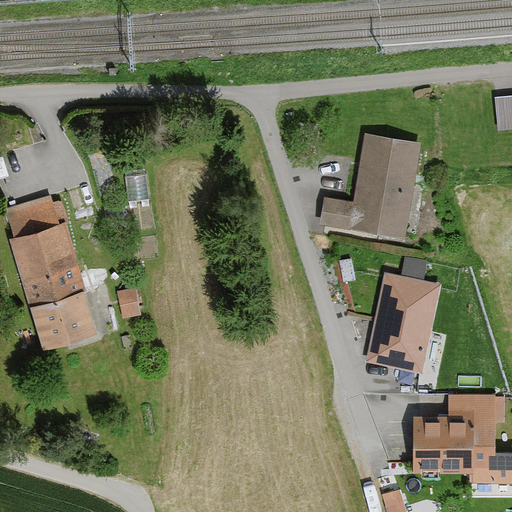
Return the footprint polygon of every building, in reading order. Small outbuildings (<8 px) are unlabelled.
[(425,148),(367,137),(354,206),(326,201),(321,229),(406,245),(425,148)] [(51,198),(6,213),(15,242),(11,243),(46,355),(103,337),(60,204),(53,206),(51,198)] [(442,289),(386,277),(368,365),(424,377),(442,289)] [(140,293),(120,295),(123,323),(143,320),(140,293)] [(449,421),(418,421),(417,476),(471,477),(471,485),(511,485),(511,458),(497,458),(498,425),(507,425),(507,401),(449,400),(449,421)] [(406,511),(401,499),(385,504),(388,511),(406,511)]
